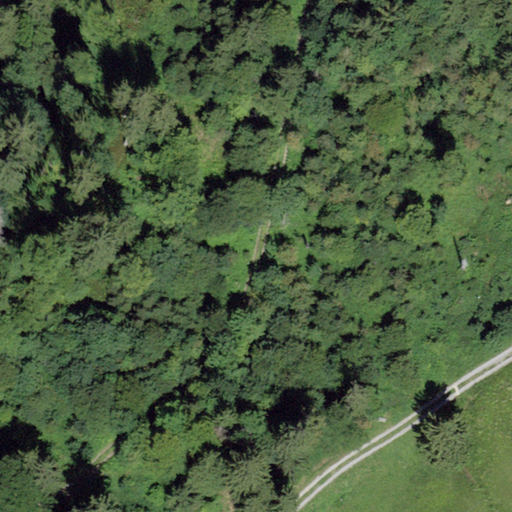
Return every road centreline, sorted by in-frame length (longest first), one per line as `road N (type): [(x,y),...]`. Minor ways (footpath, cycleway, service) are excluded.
road 1 (track): [(50,511),(236,335),(305,83),(307,0)]
road 2 (track): [(511,365),(345,463),(289,511)]
